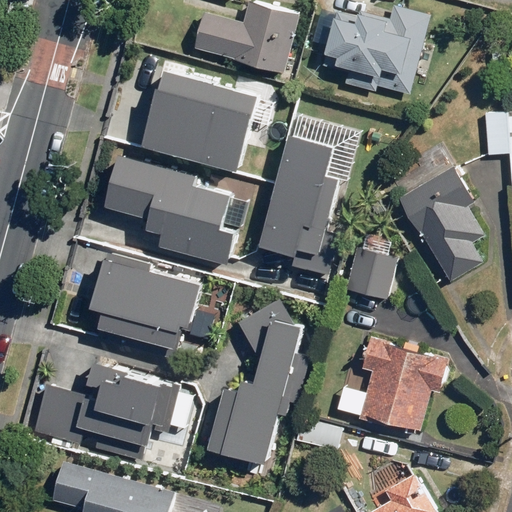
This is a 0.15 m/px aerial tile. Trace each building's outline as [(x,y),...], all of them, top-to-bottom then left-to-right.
[(286,71),(301,13),(250,0),(245,21),(206,11),(197,48),(286,71)] [(339,10),(325,66),(350,72),(347,83),(377,91),(379,85),(413,94),(434,13),(396,3),(392,18),(361,10),(360,15),(339,10)] [(165,68),(145,144),(243,171),(264,94),(165,68)] [(511,110),(486,113),(490,155),(511,153),(511,162),(511,110)] [(334,172),(341,143),(293,131),(264,245),(302,254),(303,250),(321,255),(318,268),(336,273),(346,231),(331,228),(344,175),(334,172)] [(122,155),(108,206),(149,217),(147,225),(164,230),(160,247),(228,265),(238,227),(224,223),(232,192),(198,183),(200,176),(122,155)] [(456,164),(401,198),(452,282),(486,262),(473,241),(487,233),(471,205),(479,201),(456,164)] [(388,297),(399,258),(360,247),(349,286),(388,297)] [(99,330),(183,350),(188,329),(195,331),(208,277),(108,254),(93,317),(101,319),(99,330)] [(320,324),(296,321),(281,297),(243,323),(266,356),(261,381),(244,378),(242,387),(225,384),(211,452),(273,465),(284,411),(291,413),(294,398),(306,400),(320,333),(320,324)] [(375,370),(361,417),(421,435),(435,389),(442,391),(452,356),(438,352),(437,355),(418,350),(420,344),(407,340),(406,346),(387,341),(388,339),(373,334),(363,366),(375,370)] [(185,393),(188,383),(94,359),(85,391),(53,382),(40,432),(82,443),(86,428),(98,432),(104,409),(186,430),(196,395),(185,393)] [(170,511),(177,490),(65,459),(53,499),(85,508),(84,511),(170,511)] [(434,511),(438,510),(417,472),(387,489),(393,500),(371,511),(434,511)]
